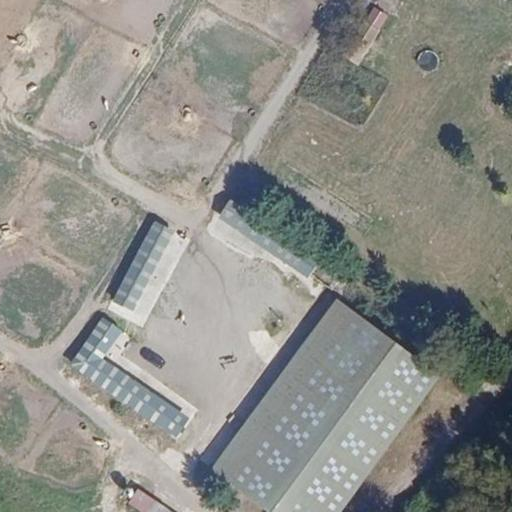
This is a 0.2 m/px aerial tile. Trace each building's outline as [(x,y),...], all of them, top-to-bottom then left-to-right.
[(374,6),(366,20),(382,28),(389,15),(374,6)] [(231,198),(217,221),(310,277),(324,254),(231,198)] [(149,321),(180,231),(147,220),(116,309),(149,321)] [(347,511),(444,380),(338,299),(210,474),(262,511),(347,511)] [(103,316),(69,366),(178,438),(192,417),(110,362),(129,334),(103,316)]
